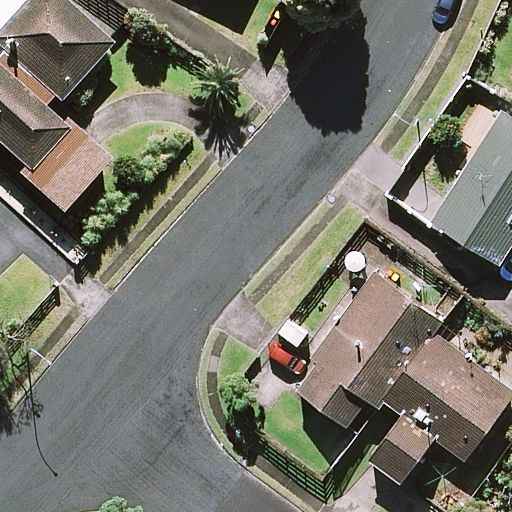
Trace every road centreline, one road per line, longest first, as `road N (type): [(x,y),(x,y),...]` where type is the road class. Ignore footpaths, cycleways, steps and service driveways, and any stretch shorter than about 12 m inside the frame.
road 1 (residential): [(86,403),(337,110),(407,0)]
road 2 (residential): [(223,511),(86,403)]
road 3 (residential): [(0,497),(86,403)]
